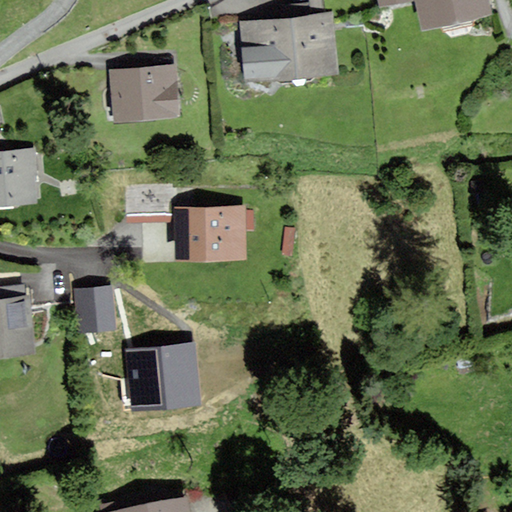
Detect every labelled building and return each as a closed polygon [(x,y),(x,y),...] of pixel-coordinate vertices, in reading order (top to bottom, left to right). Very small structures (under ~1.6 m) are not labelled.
[(483,12),(480,0),(376,0),(377,2),(388,0),(414,0),(420,25),(483,12)] [(329,71),(326,17),(237,21),(240,76),(329,71)] [(170,115),(169,68),(107,71),(108,117),(170,115)] [(0,201),(29,201),(28,152),(0,152),(0,201)] [(240,255),(239,208),(171,208),(171,256),(240,255)] [(114,328),(110,288),(78,290),(81,331),(114,328)] [(0,354),(26,353),(23,298),(0,298),(0,354)] [(196,404),(190,345),(131,351),(137,410),(196,404)] [(184,511),(182,498),(112,511),(184,511)]
